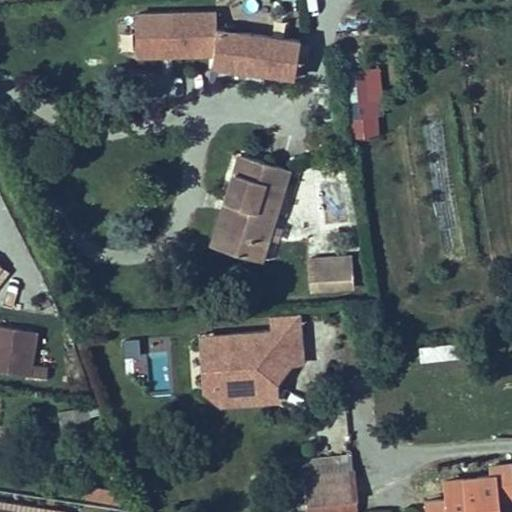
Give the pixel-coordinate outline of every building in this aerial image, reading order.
[(311,43),(301,42),(302,31),(219,20),(219,7),(137,9),(139,56),(214,54),(213,61),(296,73),(297,68),(307,69),(311,43)] [(380,66),(344,68),(347,115),(383,113),(380,66)] [(229,197),(240,201),(227,243),(265,255),(294,163),(245,146),(229,197)] [(227,243),(240,201),(229,197),(216,239),(227,243)] [(354,290),(352,253),(308,255),(309,292),(354,290)] [(281,377),(278,342),(307,339),(304,306),(274,309),(275,325),(235,328),(237,350),(219,351),(212,362),(215,394),(227,403),(283,397),(281,377)] [(0,361),(53,370),(55,355),(34,352),(39,320),(4,314),(1,317),(0,323),(0,361)] [(237,350),(235,328),(203,332),(209,388),(215,394),(212,362),(219,351),(237,350)] [(138,337),(124,337),(124,353),(139,353),(138,337)] [(308,359),(307,339),(278,342),(281,377),(297,360),(308,359)] [(464,339),(421,344),(423,360),(466,355),(464,339)] [(90,406),(58,411),(61,429),(93,424),(90,406)] [(348,455),(279,460),(280,475),(292,475),(293,485),(302,484),(303,504),(354,500),(352,470),(349,470),(348,455)] [(500,511),(498,485),(511,483),(511,478),(510,458),(490,461),(490,471),(448,477),(450,495),(451,511),(500,511)] [(86,483),(84,497),(121,502),(123,487),(86,483)] [(0,500),(67,511),(68,501),(0,489),(0,500)] [(451,511),(450,495),(429,497),(430,511),(451,511)] [(68,511),(67,511),(0,500),(0,511),(68,511)] [(355,511),(354,500),(303,504),(303,511),(355,511)]
